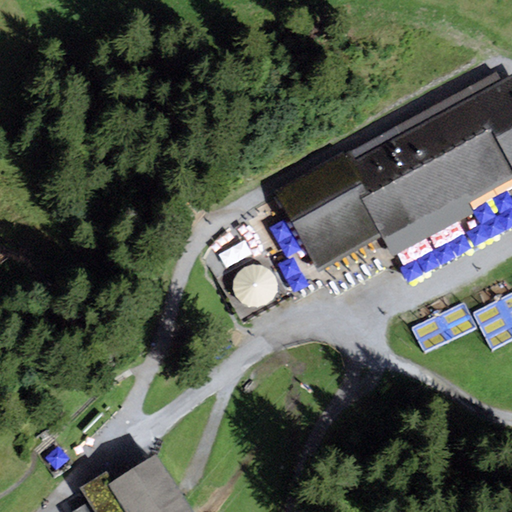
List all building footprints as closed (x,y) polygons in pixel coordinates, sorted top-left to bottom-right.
[(471,198),(486,225),(511,210),(511,82),(511,80),(404,139),(398,127),(276,194),(282,205),(251,222),(268,252),(293,298),(324,281),(331,294),(394,260),(401,272),(456,242),(441,214),(471,198)] [(456,242),(486,225),(471,198),(441,214),(456,242)] [(236,276),(233,283),(233,291),(235,298),(240,305),(247,309),(254,311),(262,310),(269,306),(274,301),(277,295),(279,288),(278,281),(274,275),(269,270),(263,266),(256,265),(249,266),(242,270),(236,276)] [(495,347),(511,339),(511,291),(477,308),(495,347)] [(468,299),(414,323),(426,350),(480,325),(468,299)] [(52,477),(69,467),(54,442),(37,453),(52,477)] [(186,511),(175,494),(164,476),(154,460),(111,486),(105,476),(80,491),(88,503),(74,511),(186,511)]
